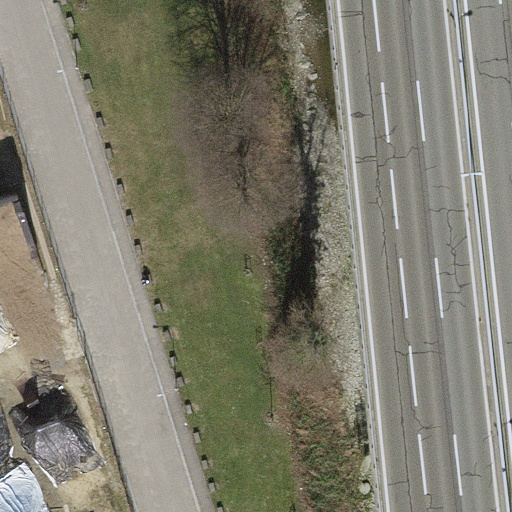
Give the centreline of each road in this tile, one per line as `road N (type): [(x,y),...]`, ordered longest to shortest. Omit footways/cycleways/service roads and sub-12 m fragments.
road 1 (residential): [(169,511),(8,0)]
road 2 (motorway): [(395,0),(447,511)]
